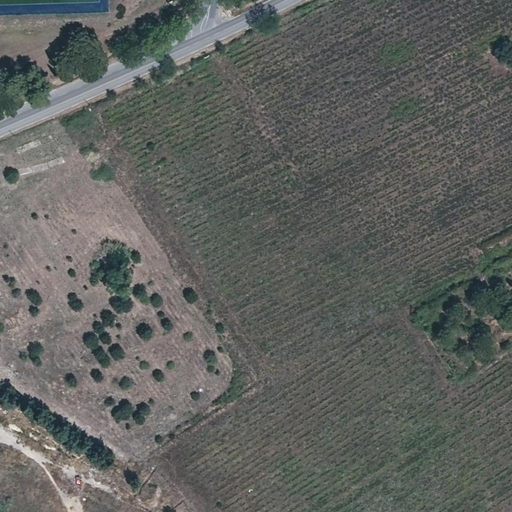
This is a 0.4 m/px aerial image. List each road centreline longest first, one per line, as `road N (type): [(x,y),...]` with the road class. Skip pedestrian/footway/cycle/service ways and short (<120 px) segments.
road 1 (track): [(183,511),(163,487),(78,426),(0,382)]
road 2 (tertiary): [(206,39),(0,129)]
